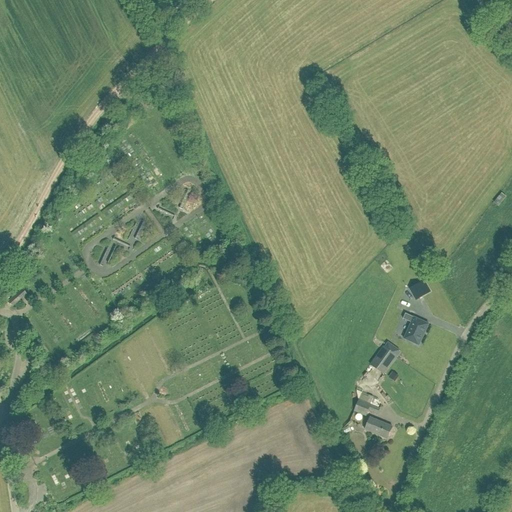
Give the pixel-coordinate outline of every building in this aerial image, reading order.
[(507,196),(502,192),(494,202),(499,206),(507,196)] [(440,306),(425,280),(411,288),(426,315),(440,306)] [(7,301),(8,303),(11,306),(27,293),(22,288),(7,301)] [(404,339),(419,346),(429,324),(405,313),(403,319),(411,323),(404,339)] [(428,338),(438,340),(439,333),(429,331),(428,338)] [(449,350),(455,335),(444,332),(435,357),(441,359),(445,348),(449,350)] [(383,347),(373,360),(371,364),(384,374),(397,357),(383,347)] [(358,399),(354,410),(354,411),(355,411),(367,416),(369,410),(378,415),(381,409),(358,399)] [(387,439),(393,427),(370,418),(365,430),(387,439)]
